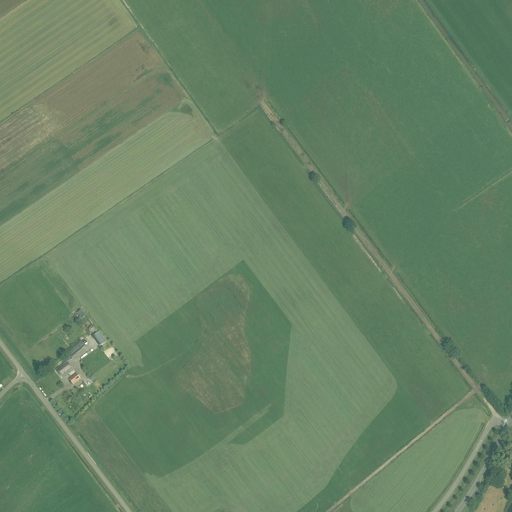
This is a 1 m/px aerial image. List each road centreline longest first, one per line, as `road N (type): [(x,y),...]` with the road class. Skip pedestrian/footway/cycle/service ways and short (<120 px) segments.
road 1 (track): [(496,420),(263,103)]
road 2 (unclassified): [(128,511),(24,374)]
road 3 (unclassified): [(509,425),(488,425),(434,511)]
